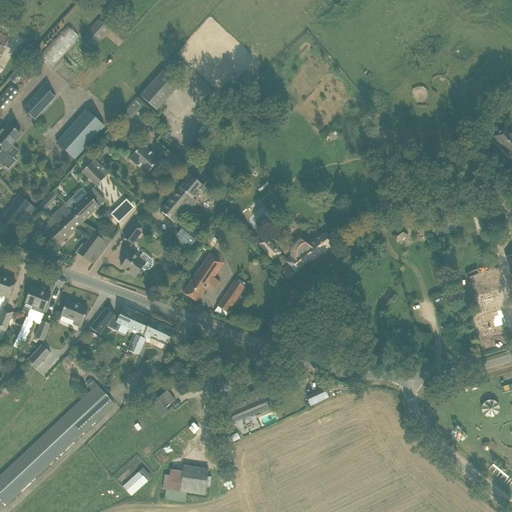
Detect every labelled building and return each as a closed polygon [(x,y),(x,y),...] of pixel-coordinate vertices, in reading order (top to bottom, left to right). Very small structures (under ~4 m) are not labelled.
[(80,40),(92,50),(110,30),(98,19),(80,40)] [(67,26),(39,56),(52,68),(79,37),(67,26)] [(0,54),(9,39),(0,33),(0,54)] [(140,96),(157,111),(180,86),(163,71),(140,96)] [(0,98),(0,110),(3,113),(4,112),(9,106),(20,94),(10,86),(0,98)] [(23,109),(35,120),(55,98),(43,87),(23,109)] [(120,120),(125,124),(135,112),(130,108),(120,120)] [(55,143),(75,160),(105,127),(86,110),(55,143)] [(511,129),(504,122),(490,138),(499,148),(500,147),(510,157),(511,155),(511,129)] [(0,146),(2,149),(0,150),(0,162),(8,170),(17,161),(6,151),(12,144),(20,135),(16,131),(9,124),(0,133),(0,146)] [(103,145),(97,152),(103,157),(109,150),(103,145)] [(129,159),(146,175),(160,160),(143,145),(129,159)] [(41,187),(63,165),(50,152),(28,175),(41,187)] [(422,174),(411,161),(403,168),(414,181),(422,174)] [(81,172),(95,187),(105,178),(91,163),(81,172)] [(160,211),(176,225),(183,217),(196,201),(193,198),(200,190),(203,193),(212,181),(206,176),(200,183),(190,175),(180,188),(160,211)] [(240,187),(233,182),(225,193),(232,198),(235,194),(240,187)] [(44,200),(50,204),(57,197),(51,192),(44,200)] [(405,193),(397,196),(403,213),(411,210),(405,193)] [(56,224),(46,234),(58,246),(99,207),(92,200),(87,194),(77,204),(72,199),(65,205),(64,204),(50,218),(56,224)] [(13,205),(0,221),(12,231),(18,223),(31,205),(19,196),(12,204),(13,205)] [(427,221),(415,224),(417,232),(437,227),(429,196),(421,198),(427,221)] [(37,210),(31,205),(18,223),(24,227),(37,210)] [(188,250),(200,235),(186,223),(177,233),(173,238),(188,250)] [(123,238),(132,245),(143,230),(134,224),(123,238)] [(452,224),(442,226),(444,233),(454,231),(452,224)] [(402,229),(392,237),(397,244),(408,236),(402,229)] [(93,264),(112,241),(95,231),(79,253),(93,264)] [(291,256),(285,261),(296,273),(326,252),(325,250),(333,244),(325,233),(317,239),(315,236),(307,243),(300,237),(295,241),(292,244),(290,247),(290,250),(289,253),(291,256)] [(202,243),(211,250),(217,240),(208,234),(202,243)] [(259,245),(274,260),(280,253),(265,238),(259,245)] [(121,258),(125,261),(121,267),(135,278),(142,269),(144,271),(149,270),(153,265),(152,260),(150,258),(146,264),(139,258),(140,257),(129,248),(121,258)] [(214,278),(225,262),(211,253),(188,285),(183,293),(197,303),(208,286),(215,290),(220,283),(214,278)] [(162,268),(168,272),(176,263),(169,258),(162,268)] [(0,295),(9,298),(15,281),(7,278),(6,280),(0,277),(0,295)] [(217,307),(227,313),(245,288),(243,287),(245,284),(238,280),(236,282),(235,281),(217,307)] [(34,307),(32,311),(43,315),(47,304),(51,295),(31,287),(25,303),(34,307)] [(488,299),(476,302),(481,316),(475,318),(477,326),(481,325),(483,332),(498,327),(496,320),(500,319),(498,311),(492,313),(488,299)] [(72,326),(80,328),(88,309),(67,301),(61,316),(74,321),(72,326)] [(174,331),(165,327),(150,320),(123,307),(116,323),(129,328),(128,331),(135,334),(127,351),(133,353),(139,356),(146,340),(150,341),(151,339),(167,346),(174,331)] [(0,316),(0,329),(5,331),(12,313),(3,309),(0,316)] [(90,328),(99,335),(109,323),(100,315),(90,328)] [(35,338),(43,342),(50,325),(41,322),(35,338)] [(28,360),(37,368),(50,354),(41,346),(28,360)] [(68,355),(62,361),(67,366),(73,359),(68,355)] [(16,376),(22,382),(29,374),(23,369),(16,376)] [(143,378),(138,383),(142,387),(147,382),(143,378)] [(164,389),(155,378),(140,392),(149,403),(164,389)] [(0,475),(0,498),(6,505),(113,404),(96,386),(92,381),(90,379),(86,383),(88,385),(87,386),(91,390),(0,475)] [(263,396),(264,396),(261,388),(227,403),(230,411),(227,412),(231,423),(260,412),(269,408),(264,397),(263,397),(263,396)] [(329,399),(323,389),(306,397),(310,407),(329,399)] [(165,409),(170,405),(162,396),(157,400),(165,409)] [(165,491),(164,500),(185,503),(186,493),(203,495),(204,488),(210,488),(211,478),(206,477),(207,469),(183,466),(182,472),(170,470),(169,475),(167,474),(167,475),(165,474),(165,475),(164,475),(162,490),(165,491)] [(130,480),(139,490),(148,482),(147,481),(151,478),(143,470),(139,474),(138,473),(130,480)]
